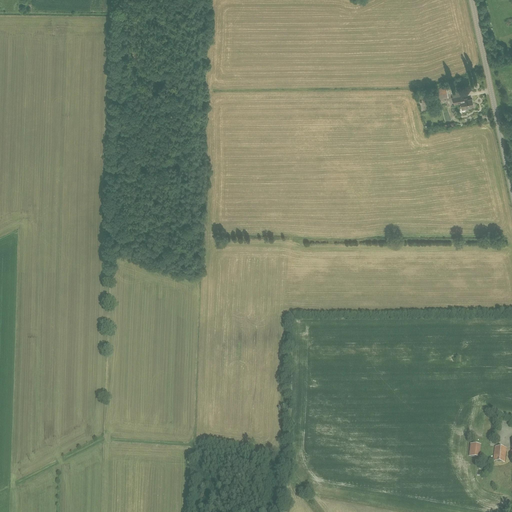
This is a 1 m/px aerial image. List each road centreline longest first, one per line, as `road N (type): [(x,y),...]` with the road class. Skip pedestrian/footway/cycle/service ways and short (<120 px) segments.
road 1 (track): [(121,0),(113,242)]
road 2 (track): [(304,240),(511,240)]
road 3 (tertiary): [(497,122),(471,0)]
